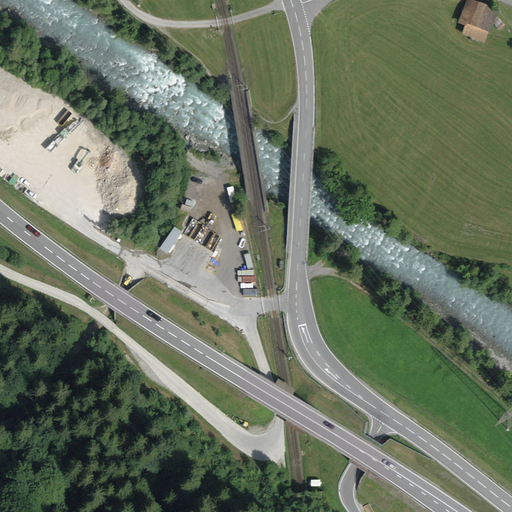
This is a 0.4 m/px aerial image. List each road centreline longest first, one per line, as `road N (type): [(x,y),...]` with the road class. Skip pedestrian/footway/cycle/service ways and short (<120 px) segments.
road 1 (primary): [(453,511),(107,291),(0,208)]
road 2 (track): [(243,306),(275,408),(269,436),(243,436),(86,306),(0,269)]
road 3 (tertiary): [(292,3),(307,85),(300,317),(319,362),(386,414)]
road 4 (tertiary): [(386,414),(511,510)]
road 5 (track): [(166,27),(226,22),(292,3)]
road 6 (track): [(298,302),(243,306),(179,272)]
